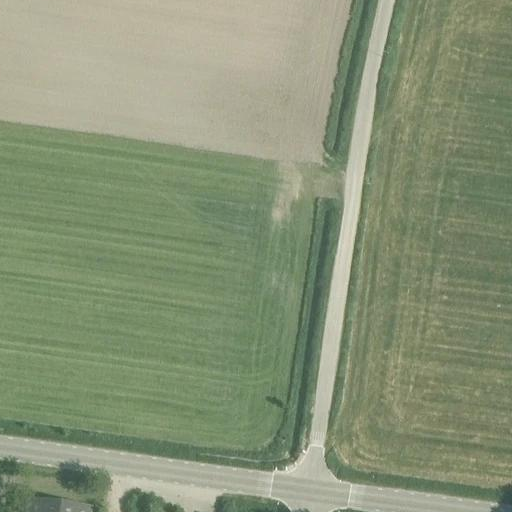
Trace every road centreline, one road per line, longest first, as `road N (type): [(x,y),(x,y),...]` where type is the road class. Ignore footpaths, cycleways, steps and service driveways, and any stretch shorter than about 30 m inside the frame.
road 1 (unclassified): [(311,493),(363,126),(390,0)]
road 2 (tertiary): [(311,493),(0,449)]
road 3 (tertiary): [(452,511),(311,493)]
